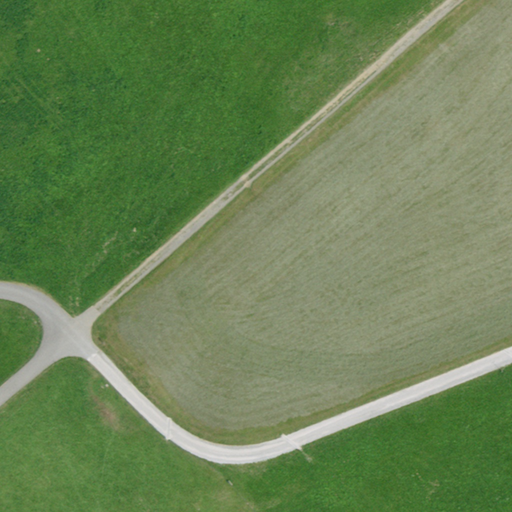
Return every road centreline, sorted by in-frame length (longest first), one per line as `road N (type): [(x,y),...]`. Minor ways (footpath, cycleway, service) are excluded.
road 1 (track): [(454,0),(70,333)]
road 2 (residential): [(511,354),(289,442),(235,453),(172,430),(70,333)]
